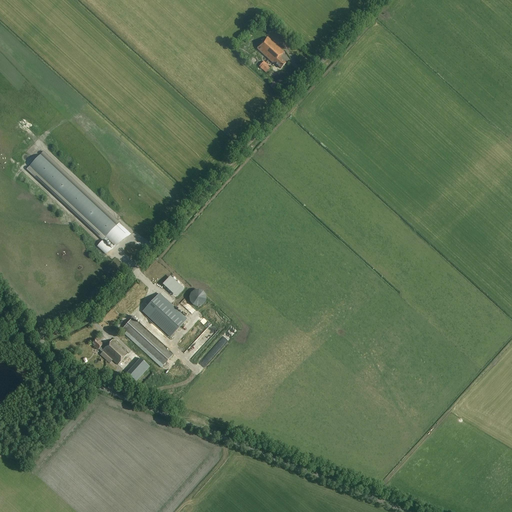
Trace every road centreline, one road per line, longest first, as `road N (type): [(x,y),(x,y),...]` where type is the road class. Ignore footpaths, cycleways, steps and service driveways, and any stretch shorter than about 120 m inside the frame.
road 1 (unclassified): [(38,333),(79,319),(106,298),(378,0)]
road 2 (unclassified): [(407,511),(83,379),(38,333)]
